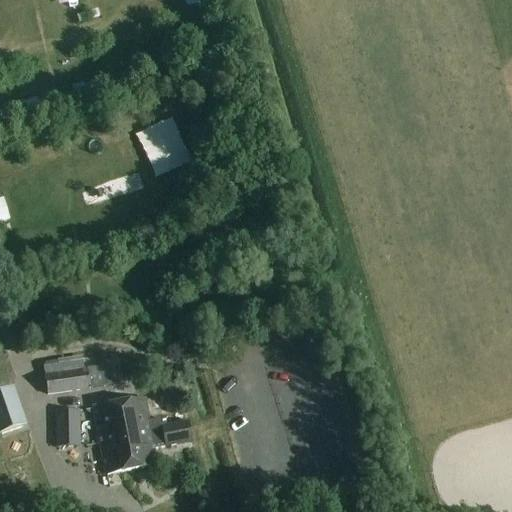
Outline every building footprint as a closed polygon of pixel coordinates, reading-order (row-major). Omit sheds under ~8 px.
[(45,376),(48,396),(118,386),(115,366),(84,371),(82,358),(57,362),(59,374),(45,376)] [(21,407),(30,404),(25,386),(15,389),(21,407)] [(0,439),(23,431),(8,394),(0,397),(0,439)] [(156,451),(190,444),(187,428),(163,432),(161,422),(150,424),(146,400),(97,409),(109,476),(153,469),(151,459),(157,458),(156,451)] [(55,412),(56,448),(80,448),(80,412),(55,412)]
